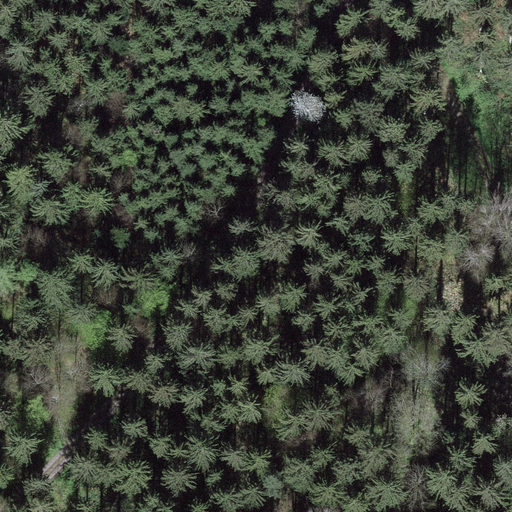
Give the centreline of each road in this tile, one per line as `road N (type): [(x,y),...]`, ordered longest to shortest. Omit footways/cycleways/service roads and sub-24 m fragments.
road 1 (track): [(14,511),(163,346),(208,280),(272,172),(347,0)]
road 2 (track): [(394,0),(511,217)]
